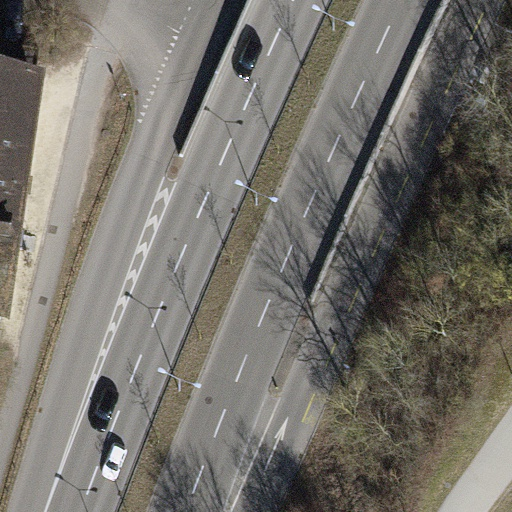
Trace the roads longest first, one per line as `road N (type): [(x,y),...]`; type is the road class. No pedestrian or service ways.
road 1 (primary): [(295,0),(72,511)]
road 2 (primary): [(187,511),(404,0)]
road 3 (trunk): [(0,453),(142,0)]
road 4 (trunk): [(79,0),(0,244)]
